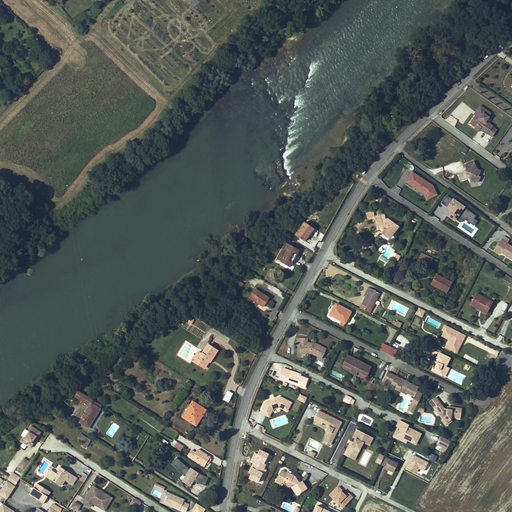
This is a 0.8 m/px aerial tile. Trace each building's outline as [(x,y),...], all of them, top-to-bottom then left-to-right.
[(486,121),(489,117),(488,116),(490,113),(480,106),(475,113),(477,114),(476,116),(471,122),(476,126),(477,125),(481,127),(480,129),(487,134),(488,133),(492,128),(493,126),(486,121)] [(492,136),(496,131),(492,128),(488,133),(492,136)] [(475,175),(477,169),(473,161),(464,165),(466,168),(470,170),(469,172),(464,171),(458,173),(461,181),(469,177),(471,182),(475,180),(478,182),(480,177),(478,176),(475,175)] [(438,195),(433,184),(419,176),(418,174),(415,173),(412,166),(407,163),(411,171),(404,182),(422,193),(425,199),(426,200),(438,195)] [(441,222),(446,216),(455,222),(465,206),(445,193),(432,214),(434,215),(432,217),(441,222)] [(478,221),(474,219),(476,216),(465,208),(456,221),(460,223),(463,218),(474,226),(478,221)] [(390,239),(399,227),(395,224),(394,225),(390,223),(391,221),(388,219),(385,219),(381,220),(380,215),(375,216),(375,217),(377,229),(390,239)] [(307,236),(312,228),(304,222),(295,234),(305,241),(308,237),(307,236)] [(494,250),(511,261),(511,245),(507,243),(509,239),(503,235),(494,250)] [(281,262),(288,249),(286,248),(288,244),(285,243),(276,259),(281,262)] [(294,259),(293,259),(294,257),(295,258),(299,250),(288,244),(286,248),(288,249),(281,262),(290,267),(294,259)] [(432,264),(434,259),(427,256),(422,253),(419,257),(425,260),(432,264)] [(283,276),(284,275),(284,274),(283,273),(282,272),(281,271),(280,271),(279,271),(278,271),(277,272),(276,271),(275,272),(274,274),(274,276),(275,277),(276,279),(277,278),(279,279),(280,279),(281,279),(282,278),(283,277),(283,276)] [(447,292),(452,283),(436,274),(431,283),(439,287),(438,288),(447,292)] [(371,309),(380,293),(368,287),(367,290),(368,291),(366,296),(362,304),(371,309)] [(264,307),(269,298),(255,289),(250,298),(264,307)] [(488,311),(493,303),(476,293),(470,304),(479,309),(480,307),(488,311)] [(344,326),(351,311),(336,303),(330,315),(341,321),(340,323),(344,326)] [(424,314),(425,311),(419,307),(416,314),(420,316),(421,312),(424,314)] [(459,343),(462,339),(463,340),(465,336),(445,325),(442,330),(444,331),(442,336),(449,339),(445,347),(454,351),(455,348),(457,348),(458,346),(457,344),(458,343),(459,343)] [(403,344),(406,340),(401,335),(398,339),(403,344)] [(327,349),(315,343),(315,344),(311,344),(311,342),(307,343),(307,338),(297,338),(297,343),(300,343),(300,351),(304,351),(304,354),(311,353),(322,358),(327,349)] [(457,353),(463,340),(462,339),(459,343),(458,343),(457,344),(458,346),(457,348),(455,348),(454,351),(457,353)] [(387,353),(390,347),(383,343),(380,350),(387,353)] [(207,360),(209,357),(212,359),(218,350),(209,344),(202,354),(199,351),(196,356),(195,355),(192,360),(200,365),(204,368),(209,361),(207,360)] [(394,357),(397,350),(390,347),(387,353),(394,357)] [(443,376),(447,367),(446,366),(450,358),(439,353),(435,361),(436,362),(437,363),(436,365),(434,365),(432,370),(443,376)] [(371,367),(348,355),(343,364),(352,368),(351,372),(356,375),(358,371),(367,375),(371,367)] [(351,372),(352,368),(343,364),(341,368),(351,372)] [(305,388),(308,379),(301,376),(295,374),(296,372),(291,371),(287,382),(305,388)] [(365,379),(367,375),(358,371),(356,375),(365,379)] [(417,391),(419,387),(407,381),(405,383),(404,382),(404,381),(395,377),(396,376),(388,372),(384,380),(396,386),(397,386),(397,385),(401,386),(401,387),(399,391),(405,394),(406,392),(414,397),(407,410),(413,413),(422,394),(417,391)] [(223,400),(229,403),(233,393),(227,390),(223,400)] [(80,400),(84,394),(79,391),(75,396),(80,400)] [(90,406),(94,400),(84,394),(80,400),(90,406)] [(300,394),(297,400),(305,403),(307,397),(300,394)] [(287,411),(291,402),(280,396),(269,400),(270,402),(265,403),(261,413),(266,415),(268,411),(271,412),(273,409),(279,407),(287,411)] [(88,428),(95,417),(101,409),(100,408),(102,405),(97,402),(94,400),(90,406),(79,422),(88,428)] [(460,419),(462,409),(452,407),(452,410),(446,409),(445,408),(441,404),(438,400),(432,405),(435,409),(437,408),(441,414),(440,414),(443,419),(446,423),(450,419),(451,419),(451,417),(460,419)] [(200,419),(206,410),(193,401),(190,405),(183,417),(195,425),(199,419),(200,419)] [(183,417),(190,405),(187,403),(180,415),(183,417)] [(333,441),(342,422),(319,410),(313,421),(321,425),(323,423),(326,424),(325,427),(328,428),(329,429),(330,430),(329,432),(326,438),(333,441)] [(416,443),(421,434),(408,427),(409,425),(400,420),(396,426),(398,427),(401,429),(397,438),(406,443),(408,440),(408,439),(416,443)] [(254,429),(263,432),(265,427),(256,424),(254,429)] [(32,443),(36,436),(38,437),(41,432),(31,426),(28,431),(29,431),(25,438),(24,437),(21,441),(31,447),(34,443),(32,443)] [(397,438),(401,429),(398,427),(393,436),(397,438)] [(369,445),(373,437),(357,429),(353,437),(355,439),(353,442),(352,445),(350,443),(344,455),(350,457),(355,448),(359,450),(363,442),(369,445)] [(86,448),(91,440),(85,436),(83,440),(83,441),(81,445),(86,448)] [(184,446),(177,442),(174,447),(181,451),(184,446)] [(165,453),(169,448),(164,444),(160,449),(165,453)] [(354,460),(359,450),(355,448),(350,457),(354,460)] [(210,457),(198,449),(196,453),(192,450),(188,455),(196,460),(205,465),(207,462),(209,458),(210,457)] [(380,464),(384,456),(379,453),(375,462),(380,464)] [(412,454),(406,467),(423,474),(428,462),(412,454)] [(394,472),(398,463),(386,457),(382,465),(386,466),(385,468),(394,472)] [(24,470),(30,462),(24,458),(18,466),(24,470)] [(190,487),(199,473),(175,458),(171,464),(186,474),(181,481),(190,487)] [(68,482),(73,475),(69,473),(67,476),(64,473),(66,471),(59,467),(57,470),(59,471),(57,474),(54,472),(50,478),(61,485),(64,481),(63,481),(64,479),(65,479),(68,482)] [(289,487),(290,487),(292,486),(298,495),(307,489),(302,481),(299,483),(295,476),(286,472),(281,470),(277,480),(282,482),(287,484),(287,485),(287,486),(288,486),(288,487),(289,487)] [(205,485),(208,477),(198,474),(195,481),(205,485)] [(73,484),(77,478),(73,475),(68,482),(73,484)] [(0,493),(7,498),(17,483),(8,477),(0,489),(0,493)] [(50,492),(37,483),(34,487),(47,496),(50,492)] [(155,484),(152,495),(161,497),(163,486),(155,484)] [(112,498),(93,486),(92,487),(110,498),(105,507),(93,500),(89,506),(91,507),(93,503),(105,510),(112,498)] [(48,496),(47,496),(34,487),(29,494),(44,503),(48,496)] [(110,498),(92,487),(83,502),(89,506),(93,500),(105,507),(110,498)] [(334,496),(329,503),(335,508),(339,503),(344,507),(352,496),(348,493),(347,494),(337,487),(331,494),(334,496)] [(173,506),(164,502),(169,492),(165,491),(160,502),(172,507),(173,506)] [(189,504),(184,502),(184,500),(169,492),(164,502),(173,506),(186,511),(187,511),(189,504)] [(134,498),(130,504),(137,509),(141,502),(134,498)] [(195,503),(191,511),(192,511),(203,511),(205,508),(195,503)]
